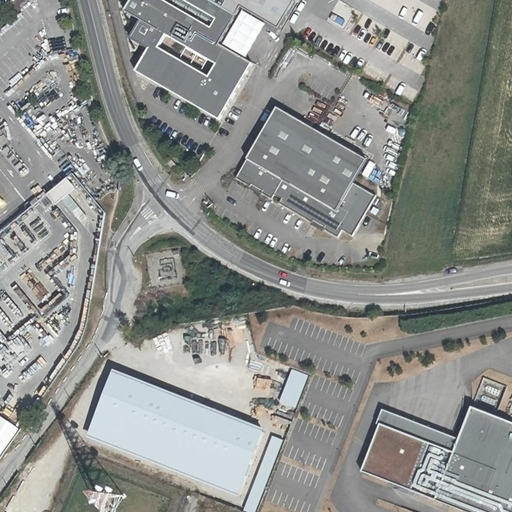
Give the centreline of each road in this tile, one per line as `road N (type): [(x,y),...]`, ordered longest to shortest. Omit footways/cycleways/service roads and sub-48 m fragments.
road 1 (secondary): [(511,276),(422,292),(341,294),(279,276),(213,241),(164,197)]
road 2 (residential): [(164,197),(125,233),(109,320),(0,484)]
road 3 (secondary): [(164,197),(124,132),(89,0)]
road 4 (unknown): [(377,367),(362,409),(262,370)]
road 5 (unknown): [(511,326),(398,347),(377,367)]
